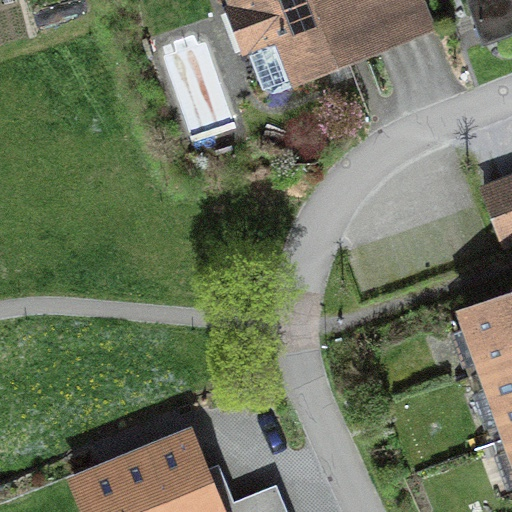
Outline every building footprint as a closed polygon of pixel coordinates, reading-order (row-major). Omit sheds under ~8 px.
[(233,0),(235,5),(247,0),(262,40),(251,45),(247,52),(261,88),(271,92),(289,85),(292,76),(346,56),(337,32),(364,22),(355,0),(233,0)] [(511,0),(467,0),(483,43),(511,32),(511,0)] [(504,242),(511,239),(511,179),(485,189),(504,242)] [(511,359),(511,287),(508,289),(511,298),(465,314),(485,369),(511,359)] [(510,437),(511,436),(511,359),(485,369),(510,437)] [(214,511),(186,442),(84,484),(95,511),(214,511)]
